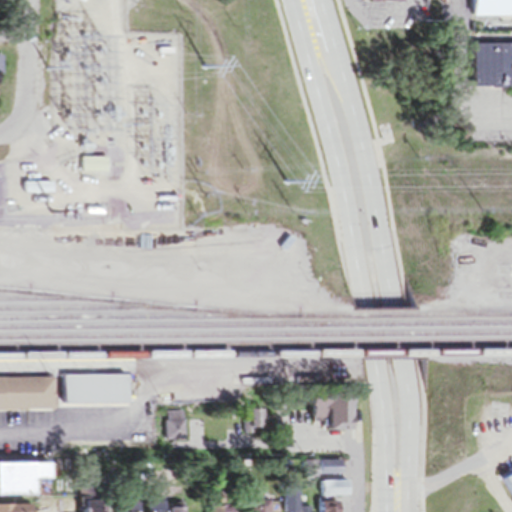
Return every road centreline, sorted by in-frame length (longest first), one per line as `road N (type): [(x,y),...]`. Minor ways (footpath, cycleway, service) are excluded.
road 1 (primary): [(411,511),(407,397),(361,147),(337,58),(315,30)]
road 2 (primary): [(315,30),(310,66),(335,154),(381,401),(385,511)]
road 3 (residential): [(355,511),(354,451),(176,449)]
road 4 (residential): [(15,123),(28,89),(25,0)]
